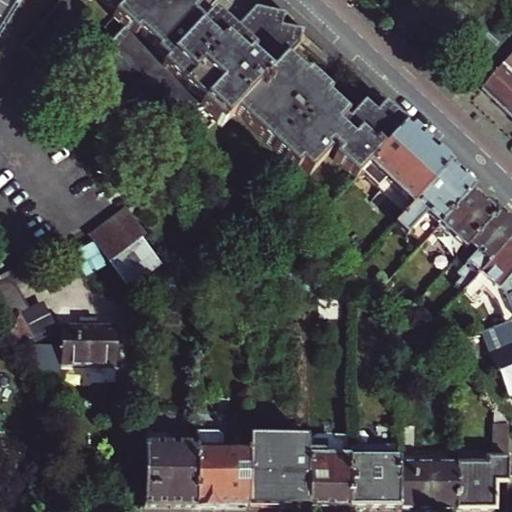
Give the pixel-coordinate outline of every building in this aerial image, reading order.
[(0,0),(0,33),(21,0),(0,0)] [(158,0),(101,0),(117,14),(115,17),(125,27),(122,30),(126,33),(141,18),(142,18),(158,0)] [(158,0),(142,18),(141,18),(126,33),(122,30),(107,47),(116,55),(103,69),(113,108),(140,101),(143,112),(185,77),(267,9),(257,6),(235,32),(214,13),(203,25),(194,17),(209,0),(158,0)] [(185,77),(143,112),(144,115),(170,107),(174,120),(203,112),(221,131),(237,114),(249,126),(282,100),(296,87),(307,76),(288,59),(302,44),(305,33),(285,26),(287,15),(285,14),(267,9),(185,77)] [(459,94),(479,71),(474,67),(506,30),(487,14),(455,51),(468,61),(449,83),(459,94)] [(511,68),(509,72),(506,69),(502,66),(483,89),(511,116),(511,68)] [(282,100),(249,126),(297,172),(302,168),(312,177),(331,155),(328,152),(331,149),(338,156),(334,161),(355,181),(361,175),(406,127),(384,106),(376,115),(364,104),(350,121),(346,118),(349,115),(329,96),(332,93),(310,73),(307,76),(296,87),(282,100)] [(406,127),(361,175),(376,188),(384,180),(414,207),(450,168),(406,127)] [(438,228),(474,190),(450,168),(414,207),(400,221),(412,232),(409,235),(422,246),(438,228)] [(500,214),(474,190),(438,228),(443,233),(445,231),(466,250),(471,245),(500,214)] [(149,232),(130,205),(95,231),(113,257),(149,232)] [(456,285),(463,291),(490,263),(511,238),(511,224),(500,214),(471,245),(478,251),(458,273),(463,278),(456,285)] [(511,321),(511,238),(490,263),(463,291),(431,326),(440,339),(495,281),(503,290),(506,298),(499,301),(508,323),(511,321)] [(309,274),(289,253),(264,289),(309,290),(309,274)] [(10,275),(0,280),(18,314),(27,309),(10,275)] [(0,314),(4,322),(18,314),(0,280),(0,279),(0,314)] [(0,350),(2,353),(16,346),(30,338),(19,316),(0,325),(0,350)] [(511,321),(508,323),(483,333),(491,352),(511,343),(511,321)] [(59,368),(114,368),(115,328),(60,327),(59,368)] [(511,343),(491,352),(508,393),(511,391),(511,343)] [(495,483),(507,484),(507,478),(507,430),(493,429),(493,459),(487,459),(486,466),(457,465),(457,479),(457,509),(495,509),(495,483)] [(144,446),(144,507),(196,507),(196,440),(196,433),(170,433),(170,447),(144,446)] [(196,507),(248,507),(248,460),(248,451),(220,451),(220,445),(215,440),(196,440),(196,507)] [(307,508),(307,452),(307,446),(262,446),(261,460),(248,460),(248,507),(307,508)] [(348,509),(349,460),(349,458),(327,458),(321,452),(307,452),(307,508),(348,509)] [(348,509),(399,509),(399,459),(349,460),(348,509)] [(457,465),(457,464),(414,463),(414,460),(399,459),(399,509),(457,509),(457,479),(457,465)]
